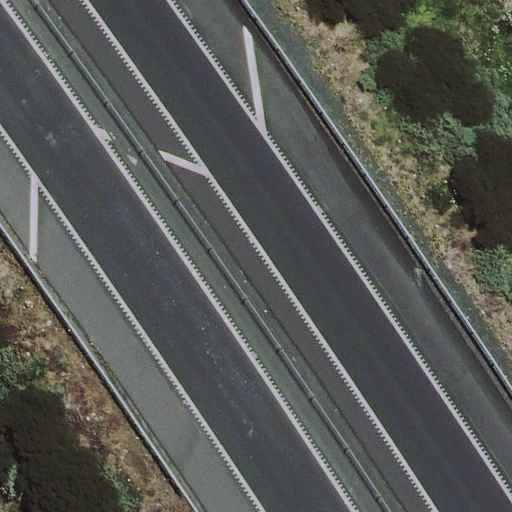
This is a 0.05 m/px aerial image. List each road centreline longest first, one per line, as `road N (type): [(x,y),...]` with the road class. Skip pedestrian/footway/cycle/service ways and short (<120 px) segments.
road 1 (motorway): [(150,0),(443,388),(511,508)]
road 2 (motorway): [(318,511),(0,45)]
